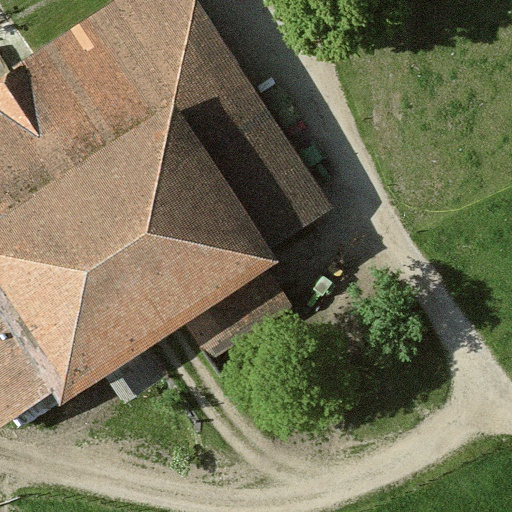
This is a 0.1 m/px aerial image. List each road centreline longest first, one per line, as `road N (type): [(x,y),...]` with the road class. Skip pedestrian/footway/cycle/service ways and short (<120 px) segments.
road 1 (track): [(487,382),(431,435),(329,485),(230,504),(0,457)]
road 2 (track): [(511,403),(487,382),(390,235),(258,0)]
road 3 (track): [(329,485),(270,463),(181,365)]
